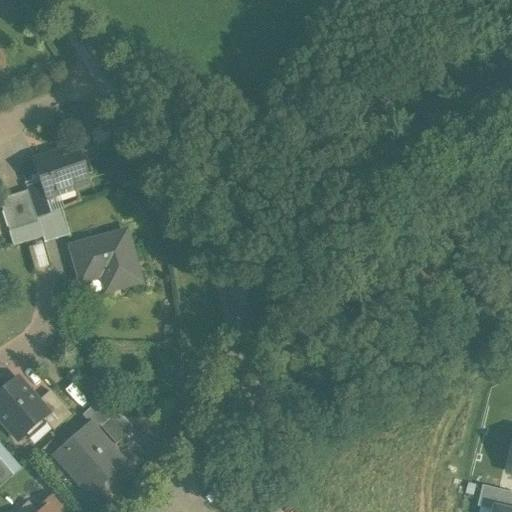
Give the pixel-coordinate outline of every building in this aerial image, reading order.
[(78,149),(56,156),(56,154),(33,161),(40,182),(46,199),(47,198),(90,184),(78,149)] [(46,199),(40,182),(26,186),(28,191),(38,219),(52,213),(47,198),(46,199)] [(28,191),(13,196),(23,228),(38,223),(38,219),(28,191)] [(62,209),(53,213),(52,213),(38,219),(38,223),(45,243),(70,235),(62,209)] [(126,233),(72,248),(81,281),(110,273),(114,289),(140,282),(126,233)] [(38,402),(17,378),(0,392),(0,419),(19,441),(48,416),(38,402)] [(71,415),(50,392),(38,402),(48,416),(58,427),(71,415)] [(133,430),(111,417),(101,427),(116,445),(133,430)] [(126,465),(90,424),(54,455),(73,477),(77,473),(94,493),(126,465)] [(0,487),(13,476),(0,461),(0,487)] [(495,510),(503,511),(511,511),(511,493),(482,487),(477,507),(494,511),(495,510)] [(63,511),(51,499),(41,509),(43,511),(44,511),(45,511),(63,511)]
